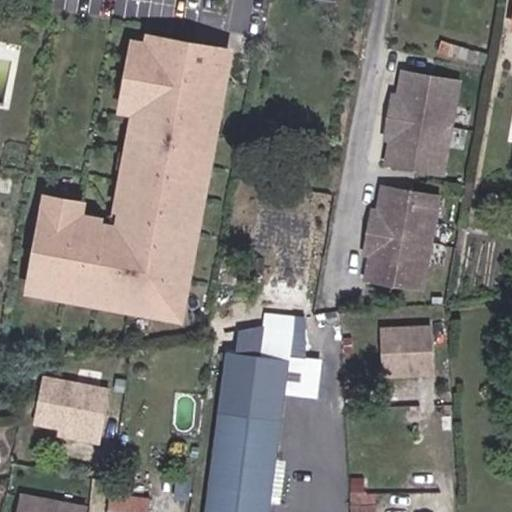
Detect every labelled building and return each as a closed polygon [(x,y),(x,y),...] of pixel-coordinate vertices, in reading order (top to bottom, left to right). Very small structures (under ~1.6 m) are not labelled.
[(149,49),(150,36),(137,34),(135,47),(149,49)] [(42,199),(28,288),(46,291),(46,296),(64,299),(64,294),(79,296),(79,301),(114,306),(115,301),(149,306),(148,311),(179,316),(192,250),(187,249),(193,215),(198,216),(204,181),(200,180),(206,149),(210,149),(219,99),(215,98),(217,83),(222,84),(228,50),(150,36),(149,49),(135,47),(131,46),(122,103),(140,106),(136,135),(131,134),(129,151),(126,169),(120,207),(129,218),(110,232),(102,221),(79,217),(81,204),(77,204),(54,200),(42,199)] [(461,81),(403,71),(398,101),(392,101),(386,133),(391,134),(386,165),(444,174),(461,81)] [(227,85),(222,84),(217,83),(215,98),(219,99),(224,100),(227,85)] [(140,106),(122,103),(120,115),(128,116),(126,133),(131,134),(136,135),(140,106)] [(215,150),(210,149),(206,149),(200,180),(204,181),(210,182),(215,150)] [(126,169),(129,151),(119,150),(116,167),(126,169)] [(440,196),(382,186),(377,217),(372,216),(366,248),(372,249),(366,280),(424,290),(440,196)] [(54,200),(77,204),(79,195),(55,191),(54,200)] [(120,207),(102,221),(110,232),(129,218),(120,207)] [(187,249),(192,250),(197,251),(203,217),(198,216),(193,215),(187,249)] [(46,291),(28,288),(27,298),(45,301),(46,296),(46,291)] [(64,294),(64,299),(63,304),(78,306),(79,301),(79,296),(64,294)] [(115,301),(114,306),(113,311),(147,316),(148,311),(149,306),(115,301)] [(380,331),(382,370),(413,369),(414,377),(434,376),(431,327),(380,331)] [(269,511),(289,358),(226,351),(204,511),(269,511)] [(413,369),(382,370),(383,379),(414,377),(413,369)] [(108,391),(43,378),(35,423),(60,427),(83,431),(82,439),(98,442),(108,391)] [(124,391),(126,379),(117,378),(115,390),(124,391)] [(83,431),(60,427),(58,434),(82,439),(83,431)] [(146,511),(149,496),(110,491),(107,509),(126,511),(146,511)] [(84,511),(86,506),(21,493),(17,511),(84,511)]
